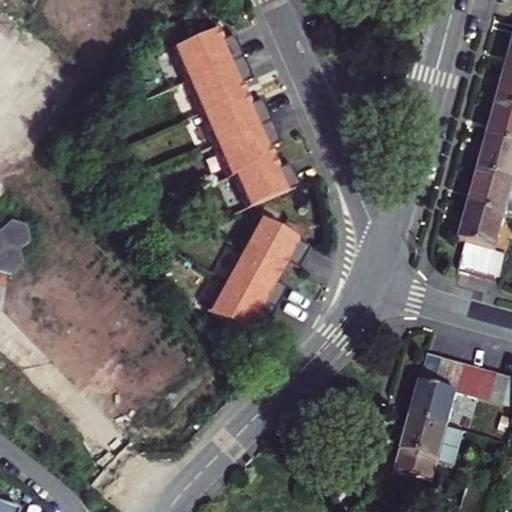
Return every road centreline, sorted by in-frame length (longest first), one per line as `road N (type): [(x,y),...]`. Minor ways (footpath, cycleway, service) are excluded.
road 1 (tertiary): [(369,285),(310,362),(166,503)]
road 2 (residential): [(383,251),(311,88)]
road 3 (tertiary): [(429,91),(383,251)]
road 4 (residential): [(511,325),(369,285)]
road 5 (residential): [(429,91),(365,103),(311,88)]
